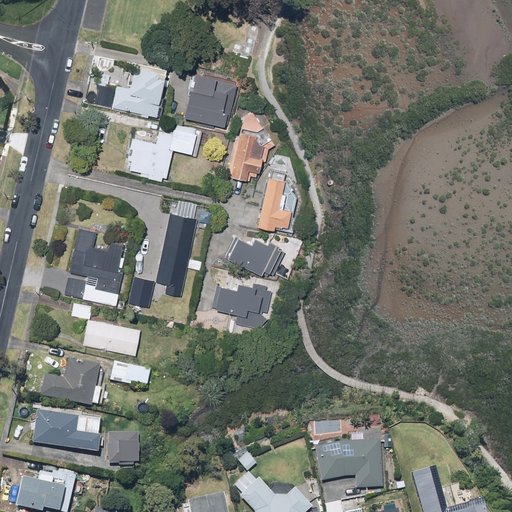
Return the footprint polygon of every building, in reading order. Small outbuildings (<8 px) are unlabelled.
[(159,73),(134,69),(130,88),(117,85),(113,109),(159,117),(165,80),(158,79),(159,73)] [(106,87),(108,77),(98,76),(97,85),(93,84),(90,103),(111,107),(115,88),(106,87)] [(192,86),(185,118),(227,128),(237,86),(225,84),(223,92),(213,89),(215,79),(200,76),(197,87),(192,86)] [(240,130),(237,130),(226,176),(247,181),(250,170),(259,173),(264,152),(275,143),(250,111),(241,118),(240,130)] [(198,134),(160,126),(155,145),(130,140),(126,160),(130,161),(128,169),(141,172),(140,176),(162,181),(163,176),(167,177),(174,149),(193,154),(198,134)] [(271,177),(267,177),(257,228),(273,231),(274,225),(286,227),(290,209),(282,207),(285,194),(281,193),(285,174),(272,171),(271,177)] [(187,268),(199,270),(201,261),(189,258),(197,219),(170,213),(155,281),(164,283),(162,293),(181,297),(187,268)] [(97,232),(78,228),(70,272),(86,275),(85,281),(67,278),(64,296),(118,306),(124,272),(117,271),(122,243),(112,241),(110,250),(94,247),(97,232)] [(236,235),(224,257),(260,275),(263,271),(269,274),(280,250),(277,249),(279,246),(268,240),(267,244),(253,237),(250,242),(236,235)] [(154,281),(133,276),(128,303),(149,308),(154,281)] [(260,328),(266,320),(272,290),(265,289),(265,286),(253,283),(252,286),(237,283),(236,289),(219,286),(215,309),(237,313),(235,323),(260,328)] [(141,329),(90,318),(92,307),(73,303),(71,315),(87,318),(82,345),(135,356),(141,329)] [(46,375),(41,396),(92,407),(93,403),(97,404),(101,389),(95,387),(100,365),(69,358),(65,379),(46,375)] [(131,382),(147,386),(151,370),(114,361),(109,380),(131,386),(131,382)] [(86,417),(36,411),(32,444),(99,453),(101,435),(84,433),(86,417)] [(341,441),(314,447),(322,481),(345,476),(355,476),(355,487),(381,487),(380,440),(341,441)] [(256,463),(245,451),(235,459),(246,472),(256,463)] [(440,511),(428,467),(411,472),(422,511),(485,511),(483,504),(454,511),(440,511)] [(39,472),(37,482),(22,479),(15,508),(33,511),(67,511),(76,477),(52,471),(51,475),(39,472)] [(273,494),(248,471),(234,485),(242,494),(240,496),(253,511),(252,511),(305,511),(312,506),(293,487),(285,495),(273,494)] [(14,504),(20,477),(11,475),(4,502),(14,504)] [(229,511),(224,490),(189,498),(192,511),(229,511)]
